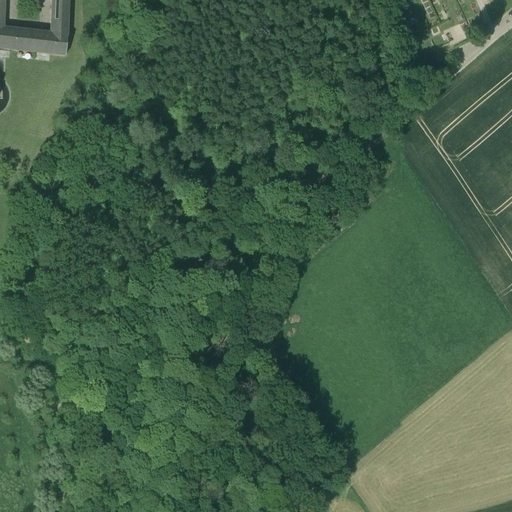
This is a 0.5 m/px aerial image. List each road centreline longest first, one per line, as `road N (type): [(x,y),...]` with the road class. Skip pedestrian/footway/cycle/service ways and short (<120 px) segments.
road 1 (track): [(13,328),(70,223),(96,201),(133,190),(260,191),(328,177),(466,67)]
road 2 (unclassified): [(0,324),(25,336),(51,381),(76,511)]
